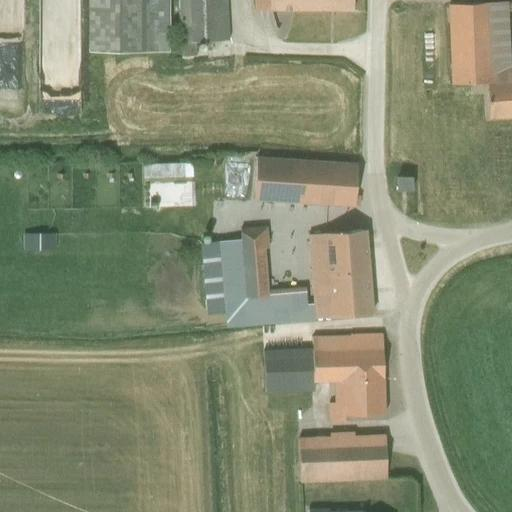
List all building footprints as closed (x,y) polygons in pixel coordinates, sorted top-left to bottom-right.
[(87,0),(87,51),(166,50),(165,0),(87,0)] [(177,0),(179,42),(227,40),(225,0),(177,0)] [(350,0),(252,0),(252,8),(351,10),(350,0)] [(487,117),(511,115),(511,51),(510,11),(511,11),(511,1),(510,2),(509,1),(446,3),(449,83),(486,82),(487,117)] [(252,199),(352,206),(355,164),(255,156),(252,199)] [(141,177),(190,178),(190,159),(141,158),(141,177)] [(399,170),(383,169),(382,188),(399,188),(399,170)] [(259,322),(305,318),(303,288),(266,289),(262,256),(268,255),(265,226),(239,228),(240,239),(198,243),(204,315),(227,313),(228,325),(259,322)] [(314,318),(370,313),(363,229),(307,234),(314,318)] [(343,414),(383,413),(380,333),(311,335),(311,348),(263,349),(264,391),(312,389),(312,382),(332,381),(333,402),(327,402),(328,421),(343,420),(343,414)] [(247,406),(248,427),(273,426),(272,406),(247,406)] [(328,435),(297,436),(299,480),(385,478),(383,435),(352,434),(352,431),(327,432),(328,435)]
